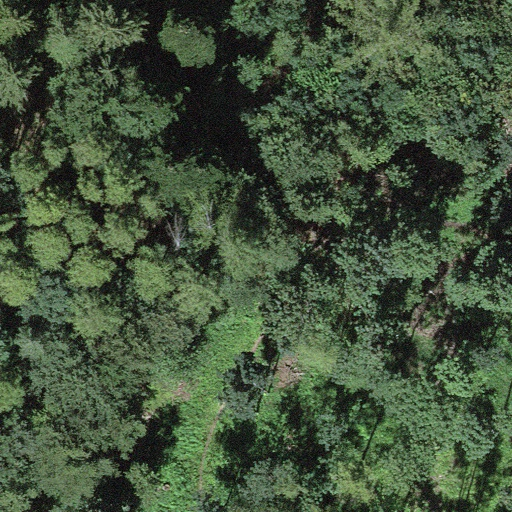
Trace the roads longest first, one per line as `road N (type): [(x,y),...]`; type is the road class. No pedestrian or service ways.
road 1 (track): [(215,511),(199,469),(243,355),(327,286),(400,252)]
road 2 (track): [(400,252),(511,197)]
